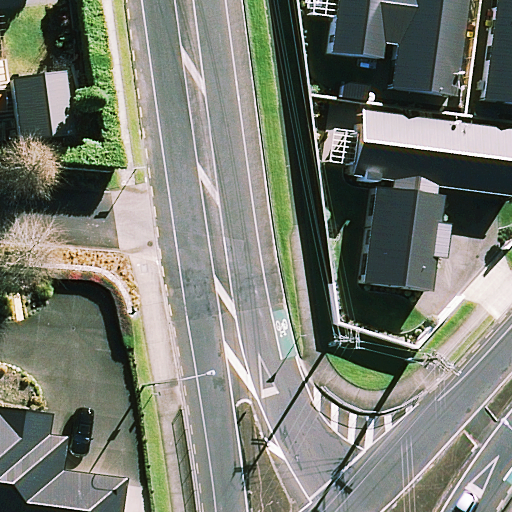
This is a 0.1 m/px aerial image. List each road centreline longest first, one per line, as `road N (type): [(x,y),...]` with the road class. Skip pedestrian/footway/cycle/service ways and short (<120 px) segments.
road 1 (tertiary): [(185,0),(213,217)]
road 2 (residential): [(213,217),(139,224),(0,213)]
road 3 (tertiary): [(255,349),(306,406),(345,432),(376,443),(425,431)]
road 4 (tertiary): [(230,511),(213,364),(228,312)]
road 5 (tertiary): [(255,349),(307,511)]
